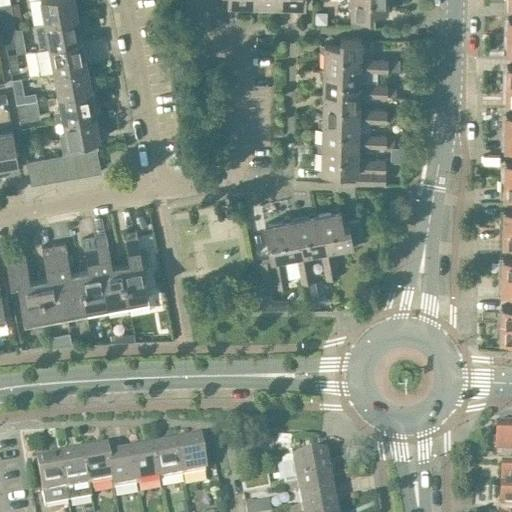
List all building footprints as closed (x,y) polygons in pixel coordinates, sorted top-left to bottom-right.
[(38,0),(43,23),(77,16),(73,0),(38,0)] [(350,0),(350,25),(374,25),(374,13),(371,13),(371,8),(387,8),(387,1),(392,2),(392,0),(350,0)] [(10,3),(0,4),(0,16),(3,30),(15,28),(10,3)] [(316,11),(315,22),(327,22),(327,11),(316,11)] [(77,16),(43,23),(36,24),(40,48),(81,40),(77,16)] [(504,25),(503,35),(511,35),(511,17),(508,18),(508,25),(504,25)] [(15,28),(3,30),(6,48),(15,46),(15,45),(15,42),(19,41),(18,37),(23,36),(21,27),(15,28)] [(511,35),(503,35),(503,45),(508,45),(508,53),(511,53),(511,35)] [(324,44),(323,68),(339,68),(340,62),(359,63),(360,71),(387,71),(387,70),(399,71),(399,59),(388,59),(388,58),(359,57),(360,37),(339,37),(339,44),(323,43),(323,44),(324,44)] [(40,73),(52,71),(86,65),(81,40),(40,48),(35,49),(40,73)] [(20,71),(17,52),(7,54),(10,72),(20,71)] [(359,82),(360,71),(359,63),(340,62),(339,68),(323,68),(322,95),(338,95),(338,89),(358,89),(358,96),(387,96),(396,96),(396,87),(387,87),(387,83),(359,82)] [(86,65),(52,71),(57,96),(91,89),(86,65)] [(502,73),(502,84),(511,84),(511,65),(507,65),(506,73),(502,73)] [(24,95),(21,77),(11,79),(15,97),(24,95)] [(511,84),(502,84),(502,94),(506,94),(506,101),(511,100),(511,84)] [(57,96),(61,119),(95,113),(91,89),(57,96)] [(322,95),(322,120),(338,120),(339,114),(358,115),(359,121),(386,122),(386,121),(397,121),(397,109),(387,109),(387,108),(358,107),(358,96),(358,89),(338,89),(338,95),(322,95)] [(29,120),(25,101),(16,103),(19,121),(29,120)] [(100,139),(95,113),(61,119),(66,145),(100,139)] [(501,121),(501,131),(511,131),(511,113),(506,113),(506,121),(501,121)] [(358,133),(359,121),(358,115),(339,114),(338,120),(322,120),(321,144),(320,144),(337,145),(338,139),(357,139),(357,145),(358,146),(386,147),(386,146),(394,146),(395,135),(386,135),(386,133),(358,133)] [(34,144),(30,126),(20,127),(24,146),(34,144)] [(0,165),(18,162),(12,129),(0,131),(0,165)] [(511,131),(501,131),(501,141),(505,141),(505,149),(511,149),(511,131)] [(357,158),(358,146),(357,145),(357,139),(338,139),(337,145),(320,144),(320,145),(321,145),(321,170),(356,171),(356,181),(385,182),(385,158),(357,158)] [(96,148),(85,150),(89,173),(101,171),(96,148)] [(85,150),(73,152),(77,175),(89,173),(85,150)] [(73,152),(61,154),(66,178),(77,175),(73,152)] [(54,180),(66,178),(61,154),(50,156),(54,180)] [(50,156),(38,158),(42,182),(54,180),(50,156)] [(31,184),(42,182),(38,158),(26,160),(31,184)] [(500,168),(500,179),(511,179),(511,161),(505,162),(505,168),(500,168)] [(511,179),(500,179),(500,189),(505,189),(504,197),(511,196),(511,179)] [(339,210),(314,215),(316,230),(322,229),(326,248),(320,249),(320,250),(325,277),(338,275),(333,247),(363,241),(359,218),(348,220),(349,223),(342,224),(339,209),(338,209),(339,210)] [(498,216),(498,227),(511,227),(511,209),(503,209),(503,216),(498,216)] [(289,219),(291,235),(297,234),(301,253),(295,254),(295,255),(300,282),(313,279),(308,252),(320,250),(320,249),(326,248),(322,229),(316,230),(314,215),(290,219),(290,218),(289,218),(289,219)] [(291,235),(289,219),(265,224),(271,258),(260,260),(266,289),(289,284),(284,257),(295,255),(295,254),(301,253),(297,234),(291,235)] [(511,227),(498,227),(498,237),(502,237),(502,245),(511,244),(511,227)] [(135,261),(121,264),(128,302),(149,298),(136,229),(124,231),(129,254),(133,253),(135,261)] [(107,234),(95,236),(108,306),(128,302),(121,264),(108,267),(106,258),(111,257),(107,234)] [(88,309),(108,306),(95,236),(83,238),(88,262),(93,261),(94,269),(81,271),(88,309)] [(66,241),(54,243),(67,313),(88,309),(81,271),(67,274),(66,266),(70,265),(66,241)] [(53,276),(39,279),(45,317),(67,313),(54,243),(43,246),(47,269),(51,268),(53,276)] [(25,321),(45,317),(39,279),(26,281),(25,273),(29,272),(24,249),(4,252),(10,286),(18,284),(25,321)] [(497,264),(497,275),(511,275),(511,257),(502,258),(502,264),(497,264)] [(511,275),(497,275),(496,285),(501,285),(501,293),(511,292),(511,275)] [(315,284),(303,286),(307,310),(319,307),(315,284)] [(270,293),(260,295),(263,309),(287,309),(287,302),(274,302),(271,300),(270,293)] [(167,309),(164,297),(156,298),(158,311),(167,309)] [(496,312),(496,323),(511,323),(511,305),(501,305),(501,312),(496,312)] [(511,323),(496,323),(495,334),(500,334),(500,341),(511,340),(511,323)] [(69,333),(59,335),(61,346),(71,345),(69,333)] [(136,341),(134,333),(113,333),(115,342),(136,341)] [(511,426),(496,426),(495,453),(511,453),(511,426)] [(200,441),(176,445),(182,479),(206,475),(200,441)] [(319,443),(319,441),(307,443),(310,455),(320,453),(320,456),(327,454),(324,442),(319,443)] [(176,445),(152,450),(158,484),(182,479),(176,445)] [(135,488),(158,484),(152,450),(129,454),(135,488)] [(89,488),(111,483),(113,483),(108,458),(107,451),(83,455),(89,488)] [(135,488),(129,454),(108,458),(113,483),(111,483),(113,492),(135,488)] [(66,492),(89,488),(83,455),(60,459),(66,492)] [(284,488),(289,487),(330,480),(326,457),(293,463),(292,458),(286,459),(282,462),(281,467),(284,488)] [(258,469),(256,458),(244,460),(247,471),(258,469)] [(43,496),(66,492),(60,459),(37,464),(43,496)] [(511,466),(501,466),(501,484),(511,484),(511,466)] [(267,491),(264,479),(241,483),(243,496),(267,491)] [(299,493),(301,509),(334,503),(330,480),(289,487),(290,495),(299,493)] [(511,486),(501,487),(500,511),(511,511),(511,486)] [(270,511),(268,502),(245,506),(246,511),(270,511)] [(335,511),(334,503),(301,509),(294,510),(293,511),(335,511)]
